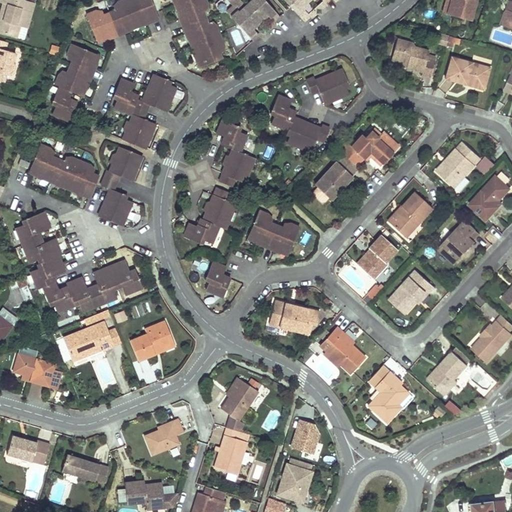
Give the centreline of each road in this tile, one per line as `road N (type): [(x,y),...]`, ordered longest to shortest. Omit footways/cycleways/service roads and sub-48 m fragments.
road 1 (residential): [(223,337),(186,299),(170,268),(160,209),(170,162),(193,122),(236,85),(350,39)]
road 2 (residential): [(511,239),(409,342),(390,338),(319,268)]
road 3 (residential): [(223,337),(184,385),(94,423),(0,403)]
road 4 (residential): [(319,268),(453,114)]
road 5 (residential): [(346,439),(302,378),(223,337)]
road 6 (tertiary): [(511,407),(431,438),(392,463)]
road 7 (residential): [(319,268),(264,279),(223,337)]
road 8 (tertiary): [(415,485),(430,461),(511,422)]
